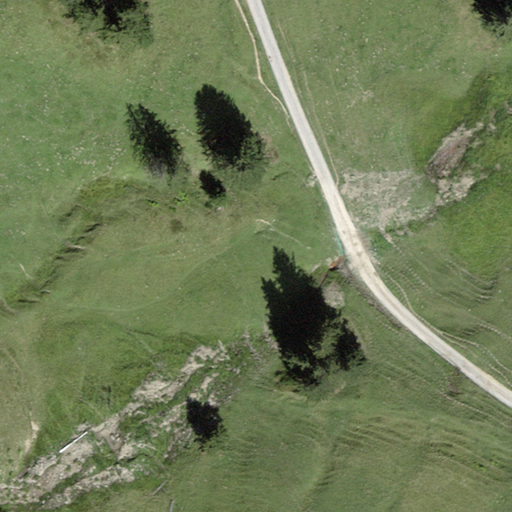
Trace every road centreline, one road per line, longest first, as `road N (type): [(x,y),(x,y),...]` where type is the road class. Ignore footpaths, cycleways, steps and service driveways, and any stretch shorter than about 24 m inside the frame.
road 1 (track): [(350,239),(251,0)]
road 2 (track): [(511,410),(471,388),(366,279),(350,239)]
